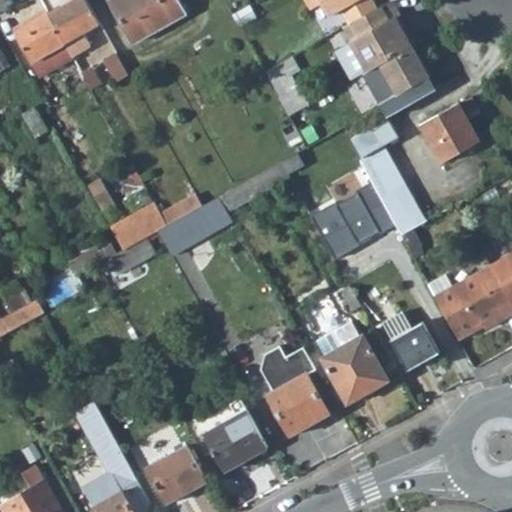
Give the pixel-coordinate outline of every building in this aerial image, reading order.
[(86,0),(73,0),(48,14),(64,43),(71,55),(89,45),(83,33),(100,23),(86,0)] [(186,14),(178,0),(108,0),(108,1),(133,44),(186,14)] [(301,0),(306,9),(318,3),(325,17),(337,11),(345,26),(347,24),(372,10),(366,0),(301,0)] [(387,22),(379,6),(372,10),(347,24),(355,38),(346,43),(362,73),(376,65),(408,48),(393,19),(387,22)] [(48,14),(12,34),(29,63),(64,43),(48,14)] [(9,65),(0,48),(0,65),(2,69),(9,65)] [(426,93),(420,81),(425,78),(408,48),(376,65),(393,96),(380,103),(386,115),(426,93)] [(128,73),(116,51),(104,57),(117,80),(128,73)] [(293,57),(270,65),(287,112),(311,103),(293,57)] [(457,103),(420,123),(443,164),(479,143),(457,103)] [(46,132),(33,108),(21,115),(34,138),(46,132)] [(380,118),(344,138),(399,236),(419,225),(376,146),(391,138),(380,118)] [(290,146),(301,141),(290,122),(280,127),(290,146)] [(302,167),(294,153),(278,162),(286,175),(302,167)] [(227,209),(286,175),(278,162),(220,195),(227,209)] [(204,205),(198,194),(161,214),(168,225),(204,205)] [(110,225),(124,250),(145,238),(158,230),(168,225),(161,214),(154,200),(110,225)] [(172,256),(187,248),(182,237),(213,220),(204,205),(168,225),(158,230),(172,256)] [(154,253),(145,238),(124,250),(116,254),(110,258),(119,272),(154,253)] [(78,276),(98,264),(110,258),(116,254),(110,242),(95,250),(93,246),(66,261),(69,266),(75,277),(78,276)] [(511,254),(488,268),(511,310),(511,254)] [(75,277),(69,266),(36,284),(42,296),(75,277)] [(511,315),(511,310),(488,268),(433,298),(458,342),(483,328),(486,332),(511,315)] [(42,296),(49,309),(86,290),(78,276),(75,277),(42,296)] [(0,318),(9,314),(0,297),(0,318)] [(22,306),(9,314),(0,318),(0,333),(28,319),(43,312),(36,299),(22,306)] [(412,328),(403,312),(384,323),(393,339),(391,340),(406,369),(437,351),(421,323),(412,328)] [(358,336),(350,322),(315,341),(323,354),(319,357),(345,402),(387,379),(362,333),(358,336)] [(290,433),(328,412),(306,373),(315,369),(303,346),(285,356),(279,344),(266,352),(260,367),(272,390),(267,393),(290,433)] [(92,401),(77,410),(111,472),(81,488),(94,511),(133,511),(121,489),(136,480),(92,401)] [(265,447),(245,410),(201,433),(222,471),(265,447)] [(205,481),(185,445),(145,467),(165,503),(205,481)] [(23,470),(33,487),(1,504),(4,511),(62,511),(35,463),(23,470)] [(207,482),(194,491),(206,511),(217,511),(223,509),(207,482)]
